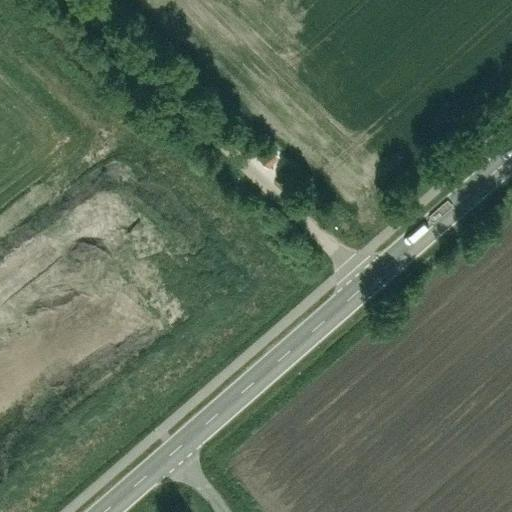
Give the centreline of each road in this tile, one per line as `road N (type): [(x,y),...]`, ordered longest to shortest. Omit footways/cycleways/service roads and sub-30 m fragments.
road 1 (unclassified): [(368,288),(74,0)]
road 2 (tertiary): [(178,452),(368,288)]
road 3 (tertiary): [(368,288),(511,161)]
